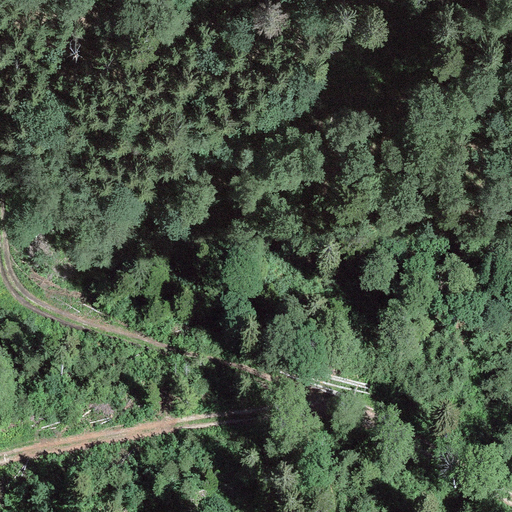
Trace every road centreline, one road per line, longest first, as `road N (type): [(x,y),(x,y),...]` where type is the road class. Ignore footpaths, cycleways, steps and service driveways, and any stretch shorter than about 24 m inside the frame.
road 1 (track): [(0,219),(2,269),(21,297),(46,312),(237,373),(300,408),(373,422),(511,498)]
road 2 (track): [(300,408),(0,458)]
